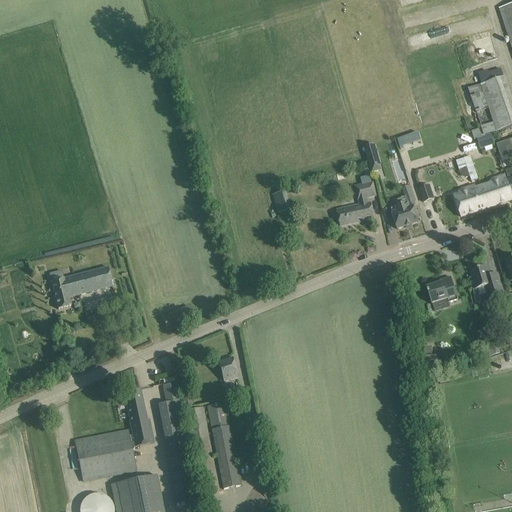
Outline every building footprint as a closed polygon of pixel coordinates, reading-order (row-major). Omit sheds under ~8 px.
[(511,4),(500,9),(511,45),(511,4)] [(403,147),(421,141),(418,133),(397,140),(401,150),(403,149),(403,147)] [(491,134),(484,137),(477,139),(480,148),(494,143),(491,134)] [(511,139),(497,145),(501,158),(509,155),(509,158),(511,157),(511,139)] [(382,170),(376,149),(366,152),(372,173),(382,170)] [(427,154),(425,149),(418,152),(417,149),(407,153),(410,161),(427,154)] [(464,158),(467,169),(472,182),(479,179),(471,155),(464,158)] [(460,171),(467,169),(464,158),(456,160),(460,171)] [(482,211),(511,200),(511,197),(506,178),(474,189),(482,211)] [(373,184),(373,183),(355,187),(358,200),(359,200),(360,206),(337,211),(340,227),(375,219),(371,203),(368,204),(367,198),(376,196),(373,184)] [(434,199),(429,185),(419,189),(424,203),(434,199)] [(461,218),(482,211),(474,189),(454,196),(461,218)] [(272,194),(277,211),(290,208),(285,191),(272,194)] [(406,198),(394,201),(396,207),(391,209),(393,213),(392,213),(398,230),(419,223),(413,207),(409,208),(408,204),(407,204),(406,198)] [(498,274),(490,276),(487,267),(478,269),(476,268),(472,269),(471,271),(470,272),(476,290),(485,287),(490,301),(505,297),(498,274)] [(113,287),(108,268),(51,282),(58,310),(71,307),(69,298),(113,287)] [(458,300),(451,278),(442,281),(443,283),(427,288),(432,304),(448,299),(449,303),(458,300)] [(168,331),(193,320),(188,307),(162,318),(168,331)] [(500,353),(497,344),(490,347),(492,356),(500,353)] [(444,366),(443,357),(419,357),(419,367),(444,366)] [(232,358),(218,363),(224,382),(239,378),(232,358)] [(174,384),(163,386),(166,404),(178,401),(174,384)] [(188,389),(180,391),(183,409),(192,407),(188,389)] [(140,390),(124,393),(130,424),(147,421),(140,390)] [(166,404),(158,405),(168,452),(186,449),(187,449),(187,448),(188,448),(178,401),(166,404)] [(208,407),(224,489),(242,485),(225,403),(208,407)] [(186,412),(201,494),(219,490),(203,408),(186,412)] [(128,431),(75,442),(83,482),(136,472),(131,449),(154,444),(149,420),(147,421),(130,424),(133,435),(129,436),(128,431)] [(168,452),(167,452),(175,505),(194,502),(186,449),(168,452)] [(163,511),(156,477),(111,486),(116,511),(163,511)] [(81,511),(113,511),(100,491),(77,506),(81,511)]
